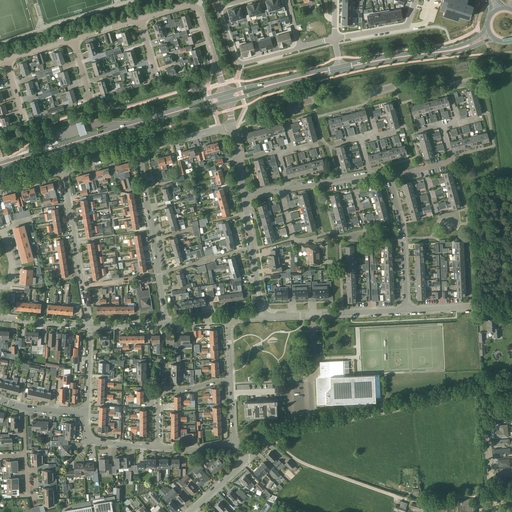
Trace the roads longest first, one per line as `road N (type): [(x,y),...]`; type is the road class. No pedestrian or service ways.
road 1 (tertiary): [(0,165),(225,97)]
road 2 (unclassified): [(282,432),(511,383)]
road 3 (residential): [(167,323),(139,149)]
road 4 (residential): [(90,325),(63,169)]
road 5 (residential): [(225,97),(195,7),(182,3),(138,17)]
road 6 (residential): [(243,194),(377,173),(388,178)]
road 7 (residential): [(300,47),(240,63),(219,9),(242,0)]
road 8 (residential): [(262,317),(406,310)]
road 9 (track): [(269,438),(300,462),(396,497)]
road 10 (residential): [(388,178),(402,231),(406,310)]
road 11 (unknown): [(508,384),(502,412),(486,427),(487,502)]
road 12 (residential): [(262,317),(243,194)]
